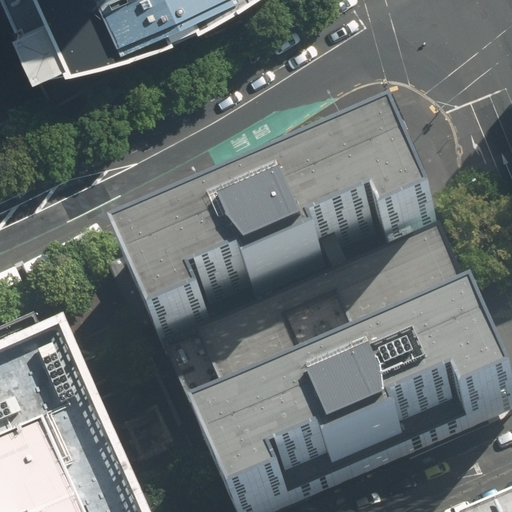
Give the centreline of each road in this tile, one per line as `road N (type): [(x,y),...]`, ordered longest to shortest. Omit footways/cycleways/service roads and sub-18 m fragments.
road 1 (secondary): [(0,231),(179,141),(411,0)]
road 2 (unknown): [(366,214),(511,157)]
road 3 (tertiary): [(459,0),(511,132)]
road 4 (residential): [(402,511),(511,462)]
